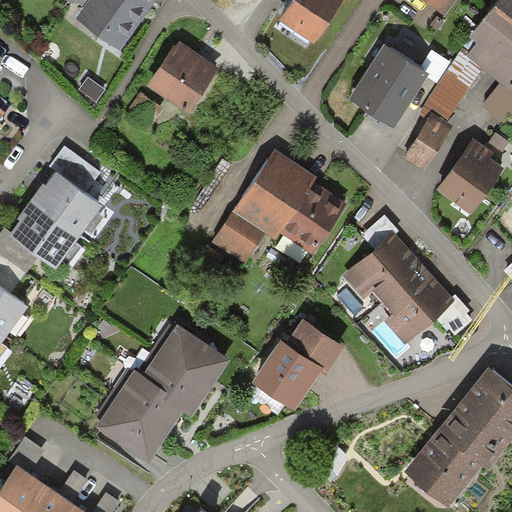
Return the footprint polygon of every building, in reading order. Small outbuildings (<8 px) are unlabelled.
[(85,0),(84,3),(77,13),(122,44),(152,0),(85,0)] [(294,0),(279,22),(314,45),(343,0),(294,0)] [(426,0),(445,14),(455,0),(426,0)] [(511,0),(499,0),(471,37),(476,43),(468,54),(500,81),(482,107),(503,124),(511,112),(511,0)] [(221,62),(179,34),(176,39),(173,37),(145,78),(189,108),(221,62)] [(385,38),(351,92),(393,119),(416,84),(426,71),(429,65),(422,61),(385,38)] [(426,71),(438,78),(451,57),(432,46),(422,61),(429,65),(426,71)] [(0,49),(0,69),(9,56),(0,49)] [(462,50),(427,99),(447,113),(482,64),(462,50)] [(142,90),(127,112),(146,125),(161,103),(142,90)] [(434,108),(404,153),(422,165),(452,120),(434,108)] [(497,129),(489,139),(502,148),(509,138),(497,129)] [(502,160),(488,149),(491,144),(474,131),(437,180),(468,204),(502,160)] [(276,142),(214,236),(246,258),(265,230),(275,237),(280,230),(312,251),(349,197),(330,184),(315,174),(318,170),(276,142)] [(54,166),(87,190),(101,171),(68,147),(54,166)] [(32,196),(77,229),(99,199),(87,190),(54,166),(32,196)] [(32,196),(10,226),(43,250),(55,259),(77,229),(32,196)] [(364,228),(376,242),(393,227),(395,230),(400,226),(385,209),(364,228)] [(10,226),(0,239),(0,285),(11,294),(43,250),(10,226)] [(387,297),(425,262),(403,238),(395,230),(393,227),(376,242),(345,270),(365,292),(375,284),(387,297)] [(209,243),(200,257),(210,263),(219,249),(209,243)] [(384,316),(406,339),(435,312),(454,295),(453,293),(447,286),(425,262),(387,297),(395,306),(384,316)] [(0,285),(0,328),(4,331),(24,303),(11,294),(0,285)] [(454,295),(435,312),(447,325),(469,305),(455,290),(453,293),(454,295)] [(282,329),(254,372),(294,398),(318,362),(324,366),(343,337),(304,311),(289,334),(282,329)] [(177,316),(143,366),(167,382),(162,389),(183,403),(192,410),(196,404),(212,381),(231,353),(177,316)] [(511,428),(511,374),(490,357),(452,405),(440,420),(405,464),(449,498),(486,452),(491,456),(511,428)] [(143,366),(135,361),(96,418),(149,453),(165,429),(168,424),(183,403),(162,389),(167,382),(143,366)] [(16,455),(31,465),(44,446),(25,433),(8,458),(12,461),(16,455)] [(12,461),(0,478),(0,511),(19,511),(45,475),(31,465),(16,455),(12,461)] [(60,485),(75,495),(89,475),(74,465),(60,485)] [(60,485),(45,475),(19,511),(62,511),(75,495),(60,485)] [(98,511),(109,511),(120,497),(107,487),(93,507),(98,511)] [(98,511),(93,507),(75,495),(62,511),(98,511)]
